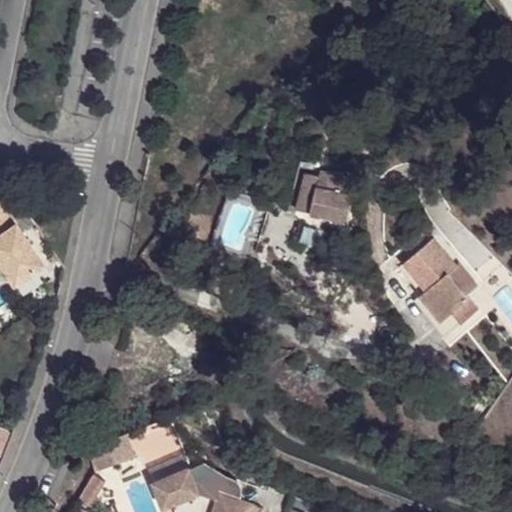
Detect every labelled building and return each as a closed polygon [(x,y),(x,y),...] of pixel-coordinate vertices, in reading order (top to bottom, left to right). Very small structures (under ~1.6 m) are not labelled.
[(315,186),(352,192),(354,182),(339,179),(341,172),(317,171),(317,175),(315,186)] [(296,208),(310,211),(315,186),(317,175),(302,172),(296,208)] [(346,219),(352,192),(315,186),(310,211),(346,219)] [(3,204),(0,206),(0,263),(16,287),(45,267),(3,204)] [(422,300),(458,328),(480,309),(452,273),(460,267),(438,239),(402,269),(426,296),(422,300)] [(448,337),(458,328),(422,300),(419,303),(448,337)] [(138,455),(129,433),(108,442),(117,464),(138,455)] [(117,464),(108,442),(87,450),(99,471),(117,464)] [(263,511),(265,506),(242,498),(245,489),(245,486),(243,483),(239,478),(229,474),(208,462),(199,444),(185,450),(193,467),(156,482),(167,507),(175,504),(178,511),(263,511)]
